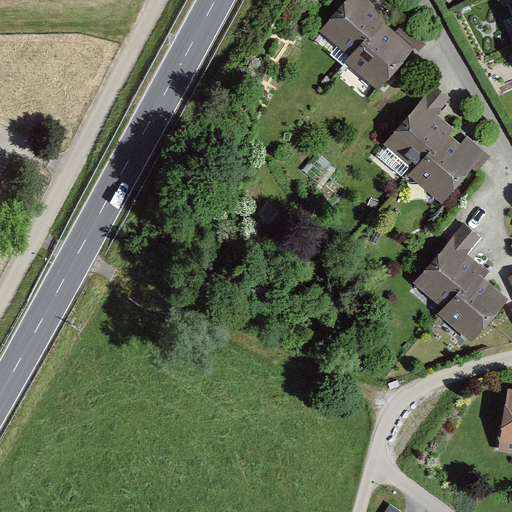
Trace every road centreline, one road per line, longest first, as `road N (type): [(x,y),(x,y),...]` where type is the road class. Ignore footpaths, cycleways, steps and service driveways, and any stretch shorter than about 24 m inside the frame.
road 1 (primary): [(211,0),(0,401)]
road 2 (residential): [(511,359),(402,399),(361,511)]
